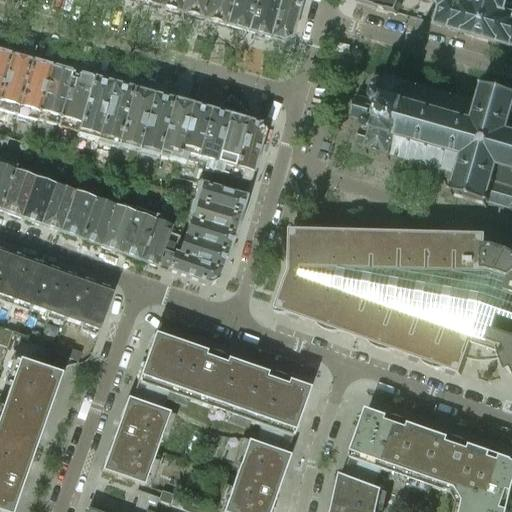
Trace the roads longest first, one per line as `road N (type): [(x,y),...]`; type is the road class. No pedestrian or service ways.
road 1 (residential): [(0,11),(298,95)]
road 2 (residential): [(60,511),(140,286)]
road 3 (residential): [(298,95),(232,321)]
road 4 (residential): [(322,18),(511,72)]
road 5 (residential): [(346,365),(511,424)]
road 6 (residential): [(301,511),(346,365)]
road 7 (residential): [(140,286),(0,235)]
road 8 (residential): [(232,321),(346,365)]
